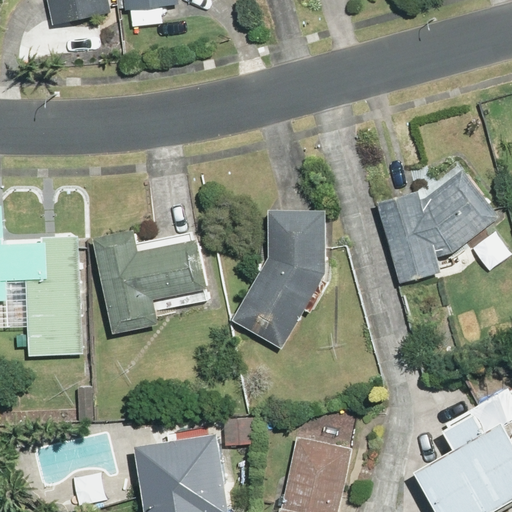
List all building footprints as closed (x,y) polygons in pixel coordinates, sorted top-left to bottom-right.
[(50,0),(55,26),(119,15),(116,0),(50,0)] [(166,7),(185,5),(184,0),(127,0),(128,11),(133,10),(135,27),(168,24),(166,7)] [(427,188),(387,203),(405,284),(449,275),(446,263),(504,216),(468,172),(449,188),(444,181),(427,194),(427,188)] [(8,208),(0,207),(0,303),(30,305),(29,355),(88,357),(91,235),(7,233),(8,208)] [(335,211),(277,210),(274,258),(238,323),(291,351),(332,279),(335,211)] [(144,230),(101,238),(119,335),(164,327),(161,311),(216,301),(203,233),(146,243),(144,230)] [(511,386),(446,428),(460,449),(423,472),(448,511),(502,511),(511,506),(511,386)] [(260,418),(231,415),(228,444),(257,447),(260,418)] [(176,439),(141,445),(152,511),(237,511),(225,436),(205,439),(203,427),(175,431),(176,439)] [(344,511),(356,444),(298,434),(285,511),(344,511)]
